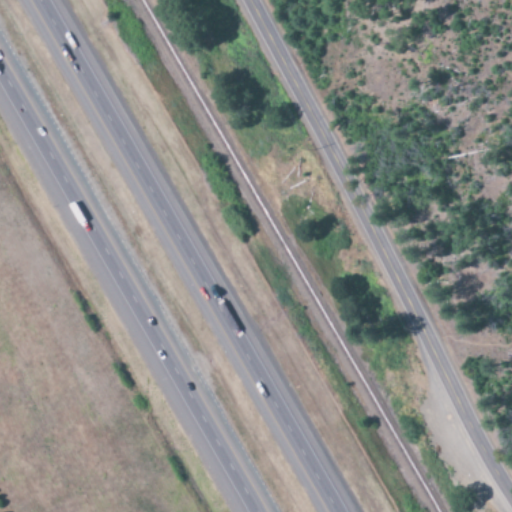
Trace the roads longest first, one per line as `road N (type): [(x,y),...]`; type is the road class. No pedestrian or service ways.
road 1 (motorway): [(337,511),(41,0)]
road 2 (tertiary): [(247,0),(511,503)]
road 3 (motorway): [(0,70),(255,511)]
